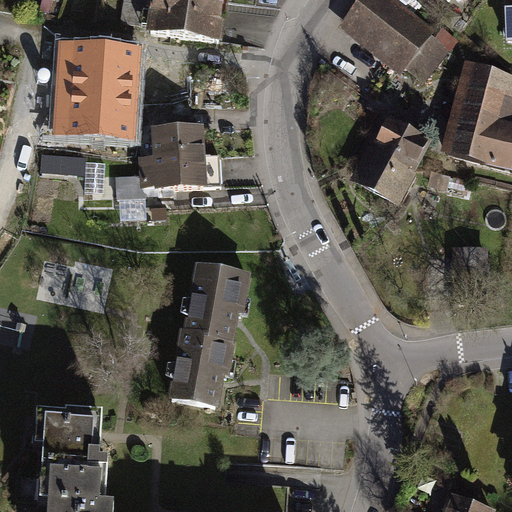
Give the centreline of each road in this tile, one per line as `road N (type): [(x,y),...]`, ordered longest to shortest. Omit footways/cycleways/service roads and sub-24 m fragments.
road 1 (residential): [(391,373),(314,241),(286,172),(280,137),(287,67),(325,0)]
road 2 (residential): [(391,373),(382,469),(369,511)]
road 3 (residential): [(391,373),(447,350),(511,343)]
